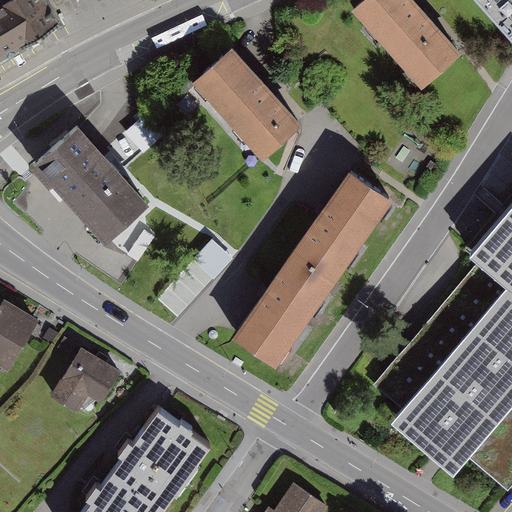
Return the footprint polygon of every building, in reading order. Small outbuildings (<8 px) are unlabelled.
[(0,0),(0,56),(56,25),(40,0),(0,0)] [(434,0),(372,0),(366,5),(432,84),(475,49),(434,0)] [(511,0),(485,0),(511,28),(511,0)] [(248,44),(209,78),(276,156),(315,123),(248,44)] [(92,123),(46,164),(117,244),(163,203),(92,123)] [(406,198),(360,166),(244,332),(289,364),(406,198)] [(511,213),(480,249),(488,254),(379,386),(411,411),(405,418),(444,452),(466,471),(475,458),(509,491),(511,487),(511,213)] [(0,379),(6,383),(34,332),(0,313),(0,379)] [(31,401),(72,424),(83,405),(102,417),(120,385),(60,350),(31,401)] [(109,483),(151,511),(165,511),(203,458),(153,422),(129,457),(123,452),(113,467),(118,470),(109,483)] [(151,511),(109,483),(97,500),(91,496),(80,511),(81,511),(151,511)] [(274,504),(268,511),(327,511),(331,508),(298,484),(280,509),(274,504)]
